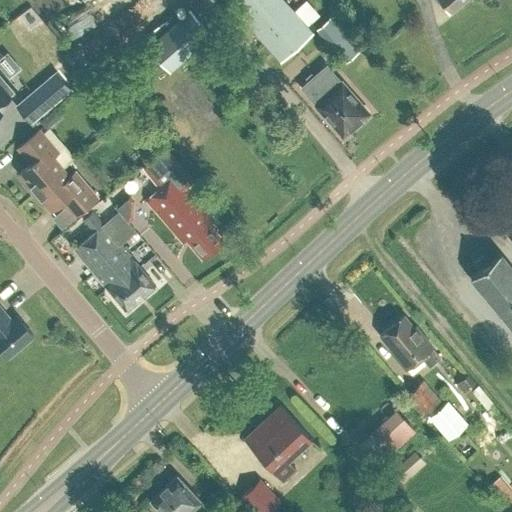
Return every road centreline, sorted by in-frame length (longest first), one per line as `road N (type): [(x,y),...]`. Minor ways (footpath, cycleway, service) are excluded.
road 1 (primary): [(160,399),(377,197),(511,88)]
road 2 (track): [(352,220),(511,408)]
road 3 (residential): [(160,399),(0,216)]
